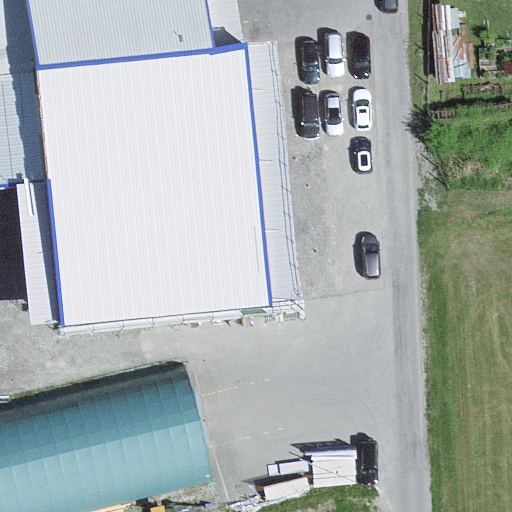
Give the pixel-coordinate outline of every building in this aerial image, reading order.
[(0,0),(0,118),(228,96),(226,54),(214,56),(39,74),(26,0),(0,0)] [(204,0),(26,0),(39,74),(214,56),(204,0)] [(204,0),(214,56),(226,54),(245,51),(236,0),(204,0)] [(326,163),(0,197),(0,237),(5,289),(336,254),(326,163)] [(179,361),(0,406),(0,511),(79,511),(209,479),(179,361)]
